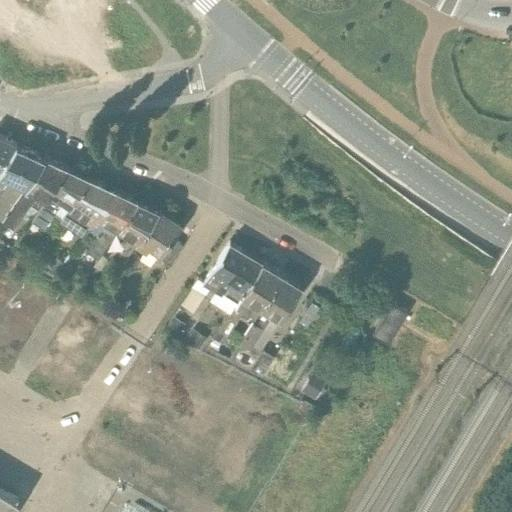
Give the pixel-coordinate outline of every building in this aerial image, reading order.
[(91,27),(112,0),(55,0),(64,11),(57,26),(0,0),(0,41),(40,61),(44,54),(63,63),(79,43),(73,40),(87,22),(91,27)] [(0,167),(17,142),(0,134),(0,167)] [(11,178),(0,193),(0,216),(2,218),(46,156),(30,149),(17,142),(0,167),(0,178),(2,180),(4,179),(6,175),(11,178)] [(20,216),(27,221),(31,217),(66,165),(46,156),(2,218),(13,226),(20,216)] [(31,217),(27,221),(29,222),(32,217),(44,225),(60,200),(70,207),(90,176),(66,165),(31,217)] [(82,237),(88,230),(116,188),(90,176),(70,207),(58,222),(82,237)] [(98,260),(115,233),(137,198),(116,188),(88,230),(96,235),(84,252),(98,261),(98,260)] [(133,244),(135,245),(159,208),(137,198),(115,233),(127,241),(119,252),(127,257),(130,250),(133,244)] [(159,208),(135,245),(144,251),(145,250),(156,257),(158,255),(170,263),(183,243),(171,235),(180,222),(159,208)] [(198,317),(209,301),(243,249),(229,241),(202,284),(207,287),(191,312),(198,317)] [(261,260),(243,249),(209,301),(219,307),(229,313),(261,260)] [(131,251),(127,257),(120,266),(128,272),(139,256),(131,251)] [(243,311),(254,317),(282,272),(261,260),(229,313),(218,331),(205,347),(212,351),(224,334),(227,336),(236,322),(236,321),(243,311)] [(282,272),(254,317),(252,322),(237,344),(228,359),(261,376),(262,373),(283,384),(291,369),(272,358),(273,355),(262,349),(264,345),(257,341),(265,329),(264,328),(272,314),(280,319),(302,284),(282,272)] [(372,333),(388,342),(407,311),(391,302),(372,333)] [(317,394),(327,377),(314,370),(305,386),(317,394)] [(0,511),(11,511),(20,498),(0,486),(0,511)]
